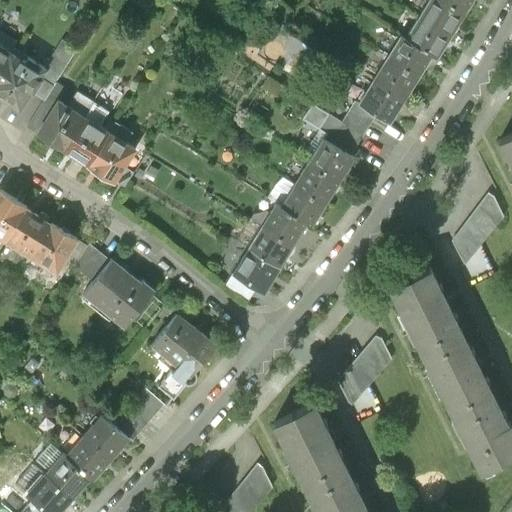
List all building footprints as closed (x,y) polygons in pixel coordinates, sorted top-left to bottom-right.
[(444,0),(431,0),(421,17),(451,36),(465,13),(444,0)] [(444,0),(465,13),(473,0),(444,0)] [(437,58),(451,36),(421,17),(407,40),(434,57),(437,58)] [(404,37),(390,60),(420,79),(434,57),(407,40),(404,37)] [(61,41),(43,69),(45,70),(38,82),(40,83),(50,89),(53,84),(75,50),(61,41)] [(0,68),(9,53),(0,47),(0,68)] [(25,63),(9,53),(0,68),(0,99),(19,111),(30,94),(32,96),(40,83),(38,82),(45,70),(43,69),(27,59),(25,63)] [(390,60),(375,83),(406,102),(420,79),(390,60)] [(40,83),(32,96),(42,102),(53,109),(58,103),(65,92),(53,84),(50,89),(40,83)] [(392,125),(406,102),(375,83),(361,106),(377,115),(392,125)] [(71,99),(86,108),(94,95),(80,86),(71,99)] [(24,129),(36,137),(53,109),(42,102),(24,129)] [(350,157),(377,115),(361,106),(356,102),(343,124),(314,106),(305,120),(328,135),(325,141),(350,157)] [(36,137),(62,153),(83,119),(58,103),(53,109),(36,137)] [(62,153),(88,169),(109,135),(83,119),(62,153)] [(511,134),(500,140),(511,164),(511,134)] [(135,152),(109,135),(88,169),(113,186),(135,152)] [(325,141),(310,164),(341,184),(356,161),(350,157),(325,141)] [(143,157),(135,152),(113,186),(122,191),(143,157)] [(310,164),(296,187),(327,207),(341,184),(310,164)] [(157,174),(149,169),(144,178),(151,183),(157,174)] [(143,175),(138,171),(133,179),(138,182),(143,175)] [(312,230),(327,207),(296,187),(281,210),(307,227),(312,230)] [(452,239),(464,263),(504,215),(494,193),(489,189),(452,239)] [(0,191),(0,237),(5,241),(26,208),(0,192),(0,191)] [(277,207),(262,230),(293,249),(307,227),(281,210),(277,207)] [(52,224),(26,208),(5,241),(31,257),(52,224)] [(78,241),(52,224),(31,257),(57,274),(65,260),(78,241)] [(262,230),(248,252),(279,272),(293,249),(262,230)] [(65,260),(75,266),(87,247),(78,241),(65,260)] [(90,244),(87,247),(75,266),(95,282),(112,261),(90,244)] [(265,294),(279,272),(248,252),(234,275),(265,294)] [(84,294),(126,328),(156,291),(144,281),(142,283),(113,259),(112,261),(95,282),(84,294)] [(391,285),(480,469),(511,453),(511,419),(508,421),(480,364),(448,298),(432,265),(391,285)] [(178,365),(172,372),(185,383),(215,346),(177,315),(152,346),(168,359),(169,358),(178,365)] [(339,380),(352,405),(392,358),(383,337),(377,332),(339,380)] [(158,385),(173,397),(185,383),(172,372),(170,371),(158,385)] [(164,402),(145,386),(118,420),(137,435),(164,402)] [(275,424),(319,511),(370,511),(364,499),(332,435),(317,404),(275,424)] [(102,415),(85,436),(112,460),(130,439),(102,415)] [(95,480),(112,460),(85,436),(67,456),(91,477),(95,480)] [(64,453),(46,474),(73,498),(91,477),(67,456),(64,453)] [(219,508),(221,511),(250,511),(273,486),(263,465),(258,460),(219,508)] [(61,511),(73,498),(46,474),(28,495),(32,499),(47,511),(61,511)] [(47,511),(32,499),(20,511),(47,511)]
